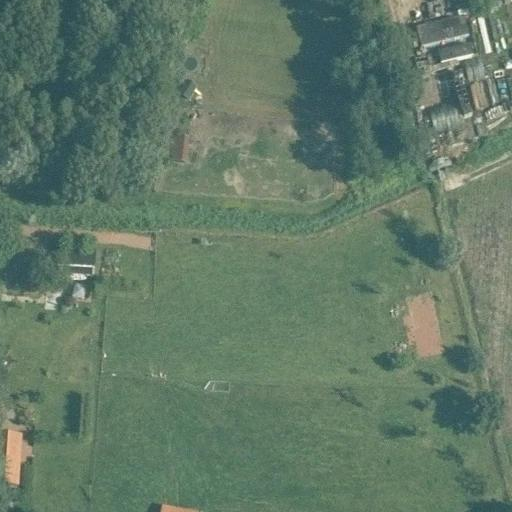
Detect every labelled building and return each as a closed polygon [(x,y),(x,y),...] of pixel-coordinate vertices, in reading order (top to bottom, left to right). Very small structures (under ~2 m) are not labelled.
[(448,14),(439,15),(443,48),(452,47),(448,14)] [(461,94),(456,95),(460,118),(472,116),(475,130),(488,128),(476,65),(456,69),(461,94)] [(505,75),(497,76),(500,99),(508,98),(505,75)] [(93,285),(95,254),(59,251),(57,282),(93,285)] [(26,383),(42,384),(43,365),(26,365),(26,383)] [(41,387),(21,387),(22,418),(42,418),(41,387)]
